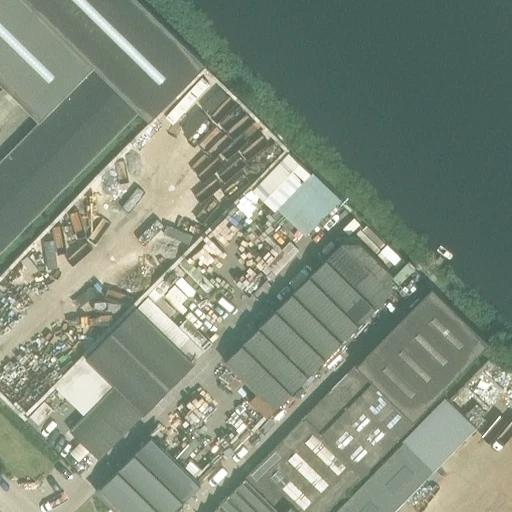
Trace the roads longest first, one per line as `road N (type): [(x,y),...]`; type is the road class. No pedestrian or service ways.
road 1 (unknown): [(411,284),(191,511)]
road 2 (unknown): [(0,365),(128,244)]
